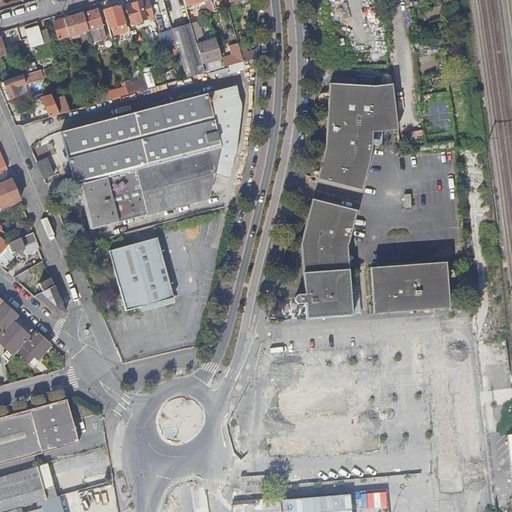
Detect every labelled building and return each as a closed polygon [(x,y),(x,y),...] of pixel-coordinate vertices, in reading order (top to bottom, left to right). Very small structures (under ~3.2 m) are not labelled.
[(126,7),(131,24),(154,18),(149,0),(141,3),(138,1),(134,3),(132,5),(126,7)] [(113,33),(126,29),(120,7),(103,12),(112,41),(115,40),(113,33)] [(83,14),(88,32),(103,27),(102,23),(104,22),(101,12),(99,12),(98,10),(83,14)] [(69,37),(88,32),(83,14),(64,19),(64,20),(69,36),(69,37)] [(44,45),(51,43),(44,20),(37,22),(44,45)] [(58,40),(69,36),(64,20),(53,23),(58,40)] [(185,79),(205,73),(190,24),(171,30),(185,79)] [(21,40),(28,38),(24,25),(17,28),(21,40)] [(4,37),(13,35),(12,29),(2,32),(4,37)] [(203,64),(221,58),(216,40),(200,45),(202,51),(199,52),(203,64)] [(243,62),(256,59),(255,52),(248,54),(246,49),(240,50),(243,62)] [(245,70),(243,62),(229,67),(231,74),(245,70)] [(29,80),(42,76),(40,70),(28,74),(29,80)] [(10,100),(20,97),(16,87),(25,84),(23,76),(12,78),(2,82),(10,100)] [(128,95),(147,90),(145,83),(126,89),(128,95)] [(363,191),(370,162),(373,148),(374,133),(384,132),(398,130),(393,85),(376,87),(375,87),(335,85),(330,85),(327,147),(326,151),(318,180),(363,191)] [(237,87),(62,133),(76,186),(81,185),(92,230),(119,223),(118,221),(147,213),(148,215),(208,200),(215,174),(229,179),(237,154),(242,107),(237,87)] [(49,117),(59,115),(54,103),(56,102),(55,100),(53,101),(51,96),(41,99),(49,117)] [(89,106),(99,103),(98,97),(90,100),(91,103),(88,104),(89,106)] [(413,156),(412,148),(401,149),(401,158),(413,156)] [(47,159),(37,163),(44,179),(54,175),(47,159)] [(0,208),(20,200),(12,179),(0,184),(0,208)] [(302,245),(305,289),(299,290),(300,295),(297,296),(295,298),(295,300),(296,303),(296,304),(299,305),(306,305),(307,319),(352,316),(348,258),(349,258),(349,248),(352,234),(358,212),(313,201),(302,245)] [(24,245),(37,240),(34,232),(11,242),(9,245),(12,254),(26,249),(24,245)] [(172,299),(157,239),(109,252),(125,312),(172,299)] [(374,315),(449,309),(445,264),(370,269),(374,315)] [(65,312),(51,278),(39,284),(43,292),(36,295),(58,315),(65,312)] [(0,327),(3,331),(0,334),(12,345),(7,350),(3,354),(10,360),(18,352),(19,350),(17,349),(28,336),(13,321),(18,316),(4,303),(0,307),(0,327)] [(48,343),(36,332),(19,350),(18,352),(33,366),(46,351),(43,349),(48,343)] [(0,333),(0,343),(7,350),(12,345),(0,334),(0,333)] [(0,464),(80,443),(68,400),(0,418),(0,464)] [(0,490),(40,479),(37,467),(0,477),(0,490)] [(100,476),(56,482),(58,492),(102,486),(100,476)] [(40,479),(0,490),(0,511),(3,511),(56,498),(54,488),(44,490),(40,479)] [(47,503),(49,511),(62,511),(59,499),(47,503)] [(35,511),(44,509),(43,503),(7,511),(35,511)]
